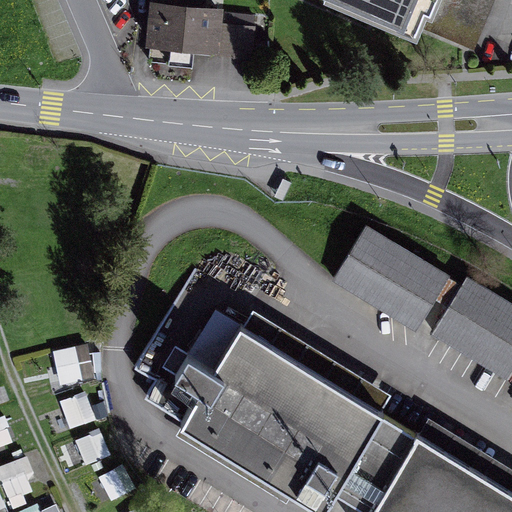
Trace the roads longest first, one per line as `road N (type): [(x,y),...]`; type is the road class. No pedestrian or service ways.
road 1 (primary): [(511,105),(218,127)]
road 2 (secondary): [(313,150),(433,198),(511,242)]
road 3 (primary): [(313,150),(511,143)]
road 4 (residential): [(83,0),(108,58),(105,115)]
